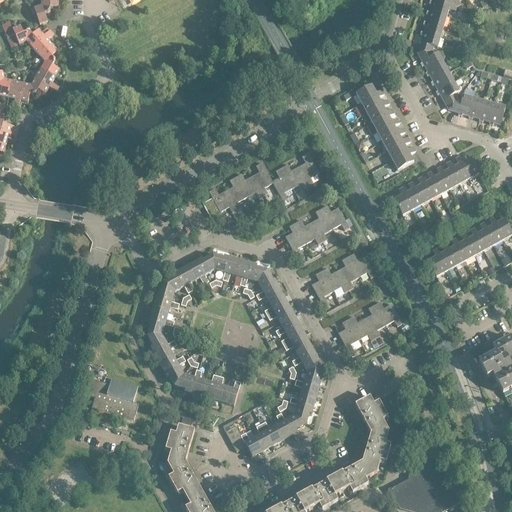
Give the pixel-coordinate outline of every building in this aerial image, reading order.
[(58,8),(57,0),(54,0),(42,0),(42,8),(34,11),(39,26),(47,23),(45,16),(50,14),(50,8),(58,8)] [(456,9),(445,0),(439,0),(438,5),(430,2),(429,6),(431,6),(429,13),(446,18),(449,11),(455,13),(456,9)] [(458,0),(445,0),(456,9),(460,7),(457,1),(458,0)] [(428,17),(426,24),(443,29),(446,18),(429,13),(427,13),(426,16),(428,17)] [(425,27),(423,34),(440,39),(443,29),(426,24),(424,23),(423,26),(425,27)] [(27,43),(32,49),(44,38),(50,32),(47,29),(41,35),(38,32),(33,37),(29,33),(23,35),(20,28),(12,31),(19,46),(27,43)] [(422,37),(417,55),(432,53),(433,49),(437,50),(440,39),(423,34),(421,33),(420,37),(422,37)] [(17,47),(13,38),(8,40),(12,49),(17,47)] [(52,47),(44,38),(32,49),(40,58),(52,47)] [(57,53),(52,47),(40,58),(45,64),(41,70),(55,79),(59,71),(52,67),(55,63),(51,58),(57,53)] [(434,57),(432,53),(417,55),(422,64),(420,65),(422,68),(424,67),(427,74),(443,65),(438,56),(434,57)] [(448,74),(443,65),(427,74),(426,75),(427,78),(429,77),(433,83),(448,74)] [(55,79),(41,70),(35,81),(49,89),(56,94),(59,89),(52,85),(55,79)] [(503,77),(511,79),(511,72),(505,71),(503,77)] [(0,96),(0,97),(8,99),(12,83),(4,82),(3,74),(0,73),(0,89),(2,90),(0,96)] [(454,84),(448,74),(433,83),(431,84),(432,87),(434,86),(438,93),(454,84)] [(49,89),(35,81),(31,88),(23,86),(20,102),(28,104),(30,96),(35,97),(38,92),(45,96),(49,89)] [(23,86),(12,83),(8,99),(15,101),(13,109),(18,110),(20,102),(23,86)] [(459,94),(454,84),(438,93),(436,94),(438,97),(440,96),(448,111),(458,100),(455,96),(459,94)] [(356,96),(360,104),(376,95),(372,87),(356,96)] [(382,92),(376,95),(360,104),(365,113),(381,105),(378,100),(384,96),(382,92)] [(462,101),(458,100),(448,111),(459,115),(458,117),(461,118),(462,116),(469,118),(474,100),(463,97),(462,101)] [(484,103),(474,100),(469,118),(468,120),(472,121),(472,119),(479,121),(484,103)] [(390,106),(387,101),(381,105),(365,113),(371,123),(386,114),(384,109),(390,106)] [(495,106),(484,103),(479,121),(479,123),(482,124),(483,122),(490,124),(495,106)] [(0,106),(0,132),(9,136),(9,135),(16,138),(19,130),(4,126),(5,120),(1,117),(5,110),(0,106)] [(505,109),(495,106),(490,124),(489,126),(492,127),(493,125),(500,127),(505,109)] [(395,115),(392,111),(386,114),(371,123),(376,132),(391,124),(389,119),(395,115)] [(400,125),(398,121),(391,124),(376,132),(381,142),(397,133),(394,128),(400,125)] [(405,134),(403,130),(397,133),(381,142),(386,151),(402,143),(399,138),(405,134)] [(9,136),(0,132),(0,145),(5,147),(7,140),(15,143),(16,138),(9,135),(9,136)] [(410,144),(408,139),(402,143),(386,151),(391,161),(407,152),(404,147),(410,144)] [(415,154),(413,149),(407,152),(391,161),(398,173),(413,164),(410,157),(415,154)] [(319,176),(308,155),(302,159),(305,165),(298,169),(309,189),(314,186),(313,186),(310,181),(319,176)] [(463,164),(459,158),(455,161),(458,167),(467,183),(479,176),(470,160),(463,164)] [(453,169),(450,163),(446,166),(449,172),(458,188),(467,183),(458,167),(453,169)] [(272,183),(262,165),(255,169),(258,175),(252,178),(263,198),(268,196),(267,195),(264,190),(273,185),(272,183)] [(288,167),(282,170),(293,190),(301,186),(304,191),(309,189),(298,169),(291,173),(288,167)] [(444,175),(441,169),(436,171),(440,177),(448,193),(458,188),(449,172),(444,175)] [(293,190),(282,170),(276,173),(276,174),(279,179),(274,182),(272,183),(273,185),(283,203),(287,201),(287,200),(284,195),(293,190)] [(435,180),(431,174),(427,176),(430,182),(439,198),(448,193),(440,177),(435,180)] [(242,177),(242,176),(235,179),(247,200),(255,195),(258,200),(258,201),(259,200),(263,198),(252,178),(245,182),(242,177)] [(247,200),(235,179),(229,183),(230,183),(233,189),(226,193),(237,213),(241,210),(238,204),(247,200)] [(425,185),(422,179),(417,181),(421,187),(429,203),(439,198),(430,182),(425,185)] [(415,190),(412,184),(408,186),(411,192),(420,208),(429,203),(421,187),(415,190)] [(406,195),(403,189),(398,192),(401,197),(410,214),(420,208),(411,192),(406,195)] [(216,191),(216,190),(209,194),(213,200),(215,205),(218,210),(220,214),(229,209),(232,214),(232,215),(237,213),(226,193),(219,197),(216,191)] [(410,214),(401,197),(393,202),(402,218),(410,214)] [(215,205),(213,200),(203,205),(205,210),(215,205)] [(218,210),(215,205),(205,210),(208,215),(218,210)] [(328,208),(321,211),(332,231),(341,226),(344,231),(344,232),(349,230),(338,210),(331,214),(328,208)] [(221,215),(220,214),(218,210),(208,215),(211,220),(221,215)] [(332,231),(321,211),(315,214),(315,215),(316,215),(319,220),(311,224),(322,244),(327,242),(327,241),(324,236),(332,231)] [(224,220),(221,215),(211,220),(213,225),(224,220)] [(497,225),(493,219),(489,222),(492,228),(501,244),(511,237),(511,236),(504,221),(497,225)] [(301,223),(301,222),(295,225),(306,246),(315,241),(318,246),(317,246),(318,247),(322,244),(311,224),(304,228),(301,223)] [(306,246),(295,225),(289,229),(292,235),(285,239),(296,259),(301,256),(300,255),(300,256),(297,250),(306,246)] [(487,230),(484,225),(480,227),(483,233),(492,249),(501,244),(492,228),(487,230)] [(478,235),(475,230),(470,232),(473,238),(482,254),(492,249),(483,233),(478,235)] [(468,241),(465,235),(461,237),(464,243),(473,259),(482,254),(473,238),(468,241)] [(459,246),(456,240),(451,243),(454,248),(463,264),(473,259),(464,243),(459,246)] [(449,251),(446,245),(442,248),(445,254),(454,270),(463,264),(454,248),(449,251)] [(440,256),(437,251),(432,253),(435,259),(444,275),(454,270),(445,254),(440,256)] [(354,256),(348,259),(359,279),(368,275),(370,280),(375,278),(365,258),(357,262),(354,256)] [(214,271),(213,258),(211,258),(203,262),(202,260),(197,263),(205,277),(214,271)] [(214,258),(213,258),(214,271),(225,274),(229,259),(224,258),(223,260),(214,258)] [(508,258),(502,262),(505,267),(511,264),(508,258)] [(240,263),(229,259),(225,274),(223,282),(228,284),(230,276),(236,278),(240,263)] [(359,279),(348,259),(342,262),(342,263),(345,269),(338,272),(349,292),(354,290),(353,289),(350,284),(359,279)] [(444,275),(435,259),(427,263),(436,279),(444,275)] [(205,277),(197,263),(187,268),(194,282),(200,279),(204,287),(209,284),(205,277)] [(252,266),(240,263),(236,278),(242,279),(240,287),(245,289),(247,281),(252,266)] [(257,267),(252,266),(247,281),(258,284),(266,273),(265,272),(256,270),(257,267)] [(194,282),(187,268),(176,274),(184,288),(188,295),(193,293),(189,286),(194,282)] [(328,271),(327,270),(321,273),(333,294),(341,289),(344,294),(344,295),(349,292),(338,272),(331,276),(328,271)] [(268,274),(266,273),(258,284),(263,293),(277,286),(275,281),(272,282),(268,274)] [(333,294),(321,273),(315,277),(316,277),(319,283),(311,287),(323,307),(327,304),(324,299),(333,294)] [(184,288),(176,274),(172,277),(173,279),(165,284),(163,286),(174,293),(184,288)] [(174,293),(163,286),(161,293),(158,293),(156,299),(171,304),(174,293)] [(283,296),(277,286),(263,293),(256,297),(259,302),(266,298),(269,304),(283,296)] [(288,306),(283,296),(269,304),(272,309),(264,313),(265,314),(267,317),(267,318),(288,306)] [(179,306),(171,304),(156,299),(153,311),(168,315),(170,309),(178,311),(179,306)] [(381,304),(380,304),(374,307),(385,328),(394,323),(397,328),(397,329),(402,326),(391,306),(383,310),(380,305),(381,304)] [(294,316),(288,306),(267,318),(270,322),(277,318),(280,324),(294,316)] [(385,328),(374,307),(368,311),(369,311),(371,317),(364,321),(375,341),(380,338),(379,338),(377,332),(385,328)] [(168,315),(153,311),(150,322),(165,326),(173,329),(174,323),(166,321),(168,315)] [(299,327),(294,316),(280,324),(283,329),(276,333),(278,338),(285,334),(299,327)] [(354,319),(354,318),(348,322),(359,342),(368,337),(371,343),(370,343),(371,343),(375,341),(364,321),(357,324),(354,319)] [(165,326),(150,322),(148,328),(151,328),(148,337),(148,338),(162,337),(165,326)] [(359,342),(348,322),(342,325),(342,326),(345,331),(338,335),(349,355),(354,353),(354,352),(353,352),(351,347),(359,342)] [(305,336),(299,327),(285,334),(288,339),(281,343),(284,348),(305,336)] [(310,347),(305,336),(284,348),(286,353),(293,349),(296,354),(310,347)] [(167,347),(162,337),(148,338),(149,340),(153,348),(151,350),(153,354),(167,347)] [(511,341),(510,339),(492,349),(496,355),(478,364),(487,380),(495,375),(497,379),(494,380),(503,395),(511,389),(511,341)] [(174,342),(167,347),(153,354),(159,365),(173,357),(170,352),(177,348),(174,342)] [(316,357),(310,347),(296,354),(299,360),(292,364),(295,369),(302,365),(316,357)] [(176,362),(173,357),(159,365),(164,375),(178,367),(186,363),(183,358),(176,362)] [(318,361),(316,357),(302,365),(307,374),(321,373),(321,371),(316,363),(318,361)] [(184,377),(178,367),(164,375),(167,380),(169,378),(174,386),(175,387),(184,377)] [(196,372),(194,380),(189,395),(201,398),(205,383),(199,381),(202,374),(196,372)] [(321,374),(321,373),(307,374),(304,384),(319,389),(321,384),(318,383),(321,374)] [(194,380),(184,377),(175,387),(176,388),(185,391),(185,393),(189,395),(194,380)] [(211,385),(205,383),(201,398),(212,401),(219,378),(213,377),(211,385)] [(224,380),(219,378),(212,401),(223,405),(227,390),(221,388),(224,380)] [(89,380),(84,396),(89,398),(97,400),(96,404),(94,403),(92,410),(97,411),(94,422),(121,429),(124,419),(134,422),(139,406),(133,404),(138,389),(111,381),(110,386),(89,380)] [(302,390),(301,396),(316,400),(319,389),(304,384),(296,382),(295,387),(302,390)] [(233,391),(227,390),(223,405),(234,408),(241,385),(235,383),(233,391)] [(316,400),(301,396),(299,402),(291,399),(290,405),(298,407),(313,411),(316,400)] [(370,399),(355,407),(360,415),(363,413),(366,418),(363,420),(363,419),(362,420),(371,436),(369,442),(373,443),(391,448),(391,447),(385,445),(389,434),(382,423),(388,420),(379,403),(374,406),(370,399)] [(313,411),(298,407),(295,418),(305,426),(306,424),(309,416),(311,417),(313,411)] [(280,425),(275,428),(282,442),(293,436),(285,423),(281,416),(276,418),(280,425)] [(181,425),(192,428),(194,421),(183,418),(181,425)] [(305,426),(295,418),(285,423),(293,436),(297,434),(296,432),(304,427),(305,426)] [(265,424),(261,427),(272,448),(282,442),(275,428),(270,431),(265,424)] [(272,448),(261,427),(256,429),(260,436),(255,439),(262,453),(272,448)] [(195,432),(178,428),(176,436),(170,434),(165,451),(183,456),(185,451),(188,452),(189,453),(194,435),(195,432)] [(238,433),(235,428),(225,434),(228,439),(238,433)] [(241,438),(238,433),(228,439),(231,443),(241,438)] [(245,435),(241,438),(244,443),(247,450),(252,459),(262,453),(255,439),(249,442),(245,435)] [(244,443),(241,438),(231,443),(234,450),(244,443)] [(247,450),(244,443),(234,450),(237,456),(247,450)] [(391,448),(373,443),(372,448),(368,447),(367,446),(362,464),(357,467),(359,471),(368,487),(368,486),(365,481),(376,475),(380,463),(386,465),(391,448)] [(183,456),(165,451),(165,452),(171,454),(168,465),(167,465),(173,477),(168,480),(177,495),(193,486),(190,481),(193,479),(193,480),(194,480),(186,464),(186,463),(187,457),(183,456)] [(353,470),(352,469),(332,481),(326,484),(328,487),(337,504),(338,503),(335,498),(349,490),(352,495),(368,487),(359,471),(354,473),(352,470),(353,470)] [(427,472),(390,492),(391,495),(398,507),(399,510),(400,510),(407,511),(468,511),(463,502),(462,502),(448,477),(428,471),(427,472)] [(211,510),(196,484),(193,486),(177,495),(177,496),(182,493),(190,507),(185,510),(185,511),(207,511),(210,510),(211,510)] [(322,487),(322,486),(296,501),(298,504),(302,511),(309,511),(319,507),(321,511),(322,511),(337,504),(328,487),(324,490),(322,487)] [(292,504),(291,503),(274,511),(302,511),(298,504),(293,507),(291,504),(292,504)]
